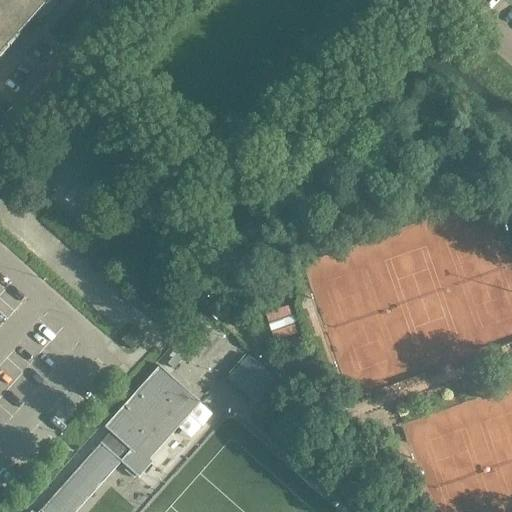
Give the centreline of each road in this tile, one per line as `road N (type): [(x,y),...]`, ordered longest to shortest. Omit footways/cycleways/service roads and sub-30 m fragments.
road 1 (unknown): [(0,195),(179,347)]
road 2 (residential): [(120,0),(0,133)]
